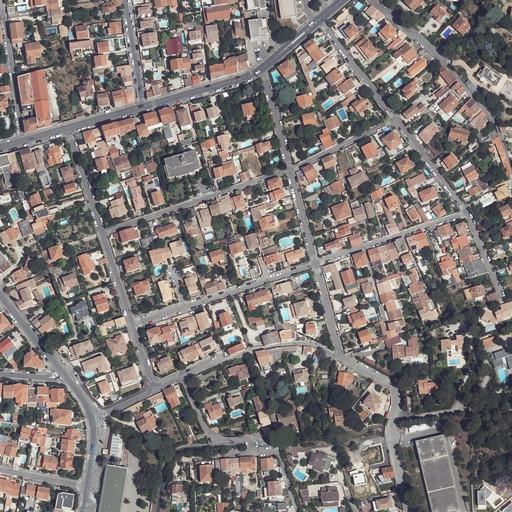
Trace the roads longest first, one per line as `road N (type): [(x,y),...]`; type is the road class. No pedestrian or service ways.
road 1 (unclassified): [(511,168),(492,119),(372,0)]
road 2 (residential): [(102,234),(291,171)]
road 3 (residential): [(133,325),(316,263)]
road 4 (residential): [(407,511),(391,439),(395,390),(340,358)]
road 5 (residential): [(340,358),(293,343),(248,350),(183,376)]
road 6 (unclassified): [(20,141),(0,0)]
road 7 (unknown): [(391,439),(444,434),(464,511)]
road 8 (secondary): [(142,107),(262,68)]
road 9 (residential): [(318,20),(396,119)]
